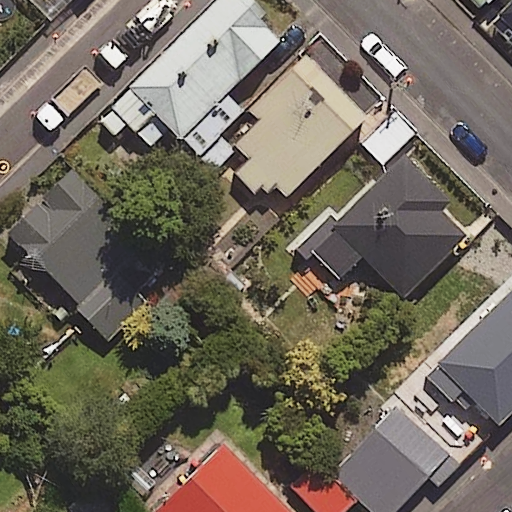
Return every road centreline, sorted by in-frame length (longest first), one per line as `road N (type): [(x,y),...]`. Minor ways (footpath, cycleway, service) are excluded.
road 1 (residential): [(511,151),(362,0)]
road 2 (residential): [(0,135),(137,0)]
